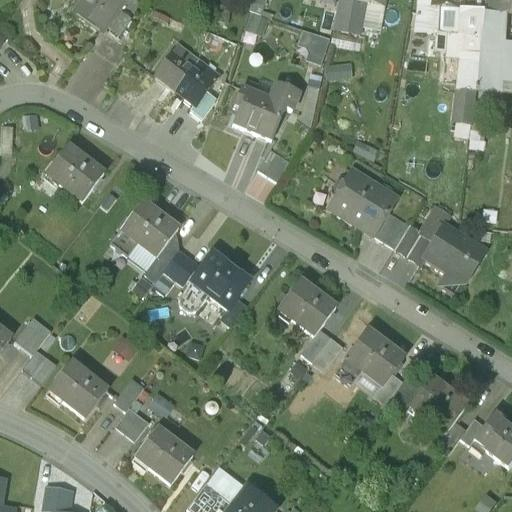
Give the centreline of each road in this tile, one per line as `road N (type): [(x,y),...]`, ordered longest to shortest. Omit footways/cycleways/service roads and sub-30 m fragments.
road 1 (residential): [(511,374),(63,101),(29,92),(0,102)]
road 2 (residential): [(131,511),(41,440),(0,425)]
